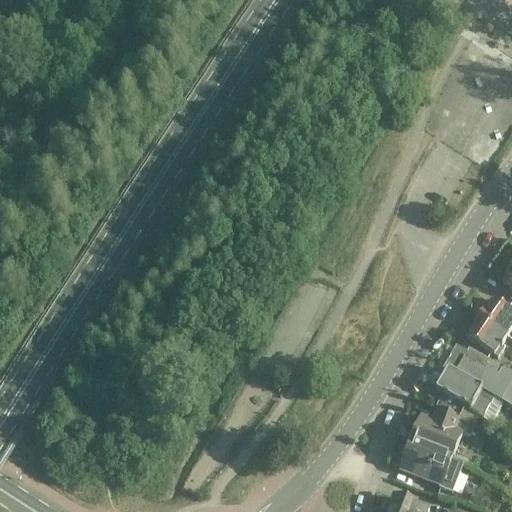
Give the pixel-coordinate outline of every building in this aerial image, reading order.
[(511,270),(501,286),(511,293),(511,270)] [(511,305),(507,302),(501,310),(489,302),(477,320),(507,340),(511,332),(511,305)] [(507,340),(477,320),(464,338),(497,361),(504,351),(500,349),(507,340)] [(435,408),(436,409),(457,422),(464,410),(481,420),(489,407),(493,401),(511,411),(511,376),(467,352),(463,359),(456,355),(435,394),(441,398),(435,408)] [(419,420),(409,446),(452,462),(461,437),(469,440),(473,431),(457,422),(436,409),(430,424),(419,420)] [(399,472),(442,488),(440,492),(451,496),(458,476),(462,466),(452,462),(409,446),(399,472)] [(426,511),(395,500),(389,511),(426,511)]
